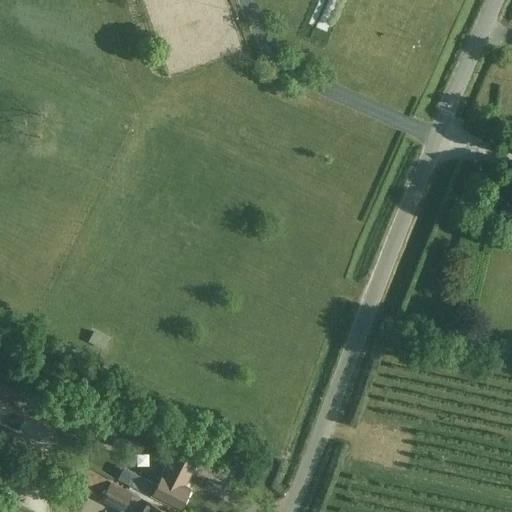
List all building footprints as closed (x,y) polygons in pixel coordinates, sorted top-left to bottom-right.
[(93,331),(88,341),(102,349),(108,339),(93,331)] [(0,423),(53,451),(62,432),(0,400),(0,423)] [(67,459),(30,440),(21,457),(60,476),(61,474),(101,495),(110,478),(68,456),(67,459)] [(185,484),(200,454),(177,442),(156,483),(123,467),(118,478),(151,495),(151,494),(179,509),(190,487),(185,484)] [(129,511),(170,511),(110,481),(101,499),(126,511),(129,511),(130,511),(129,511)]
